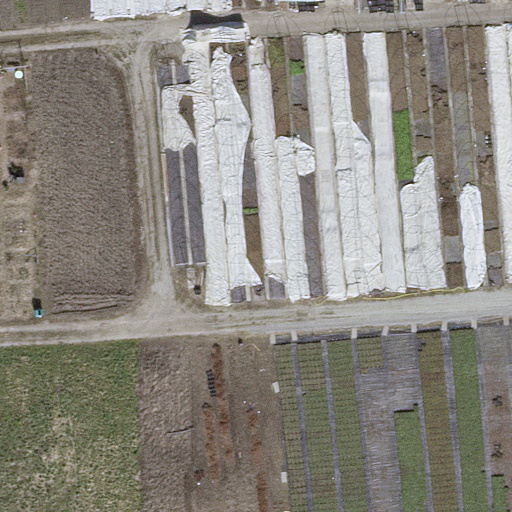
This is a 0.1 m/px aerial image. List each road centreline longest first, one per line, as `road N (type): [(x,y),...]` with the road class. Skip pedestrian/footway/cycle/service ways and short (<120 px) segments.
road 1 (track): [(0,48),(511,12)]
road 2 (track): [(0,334),(511,305)]
road 3 (track): [(138,38),(162,326)]
